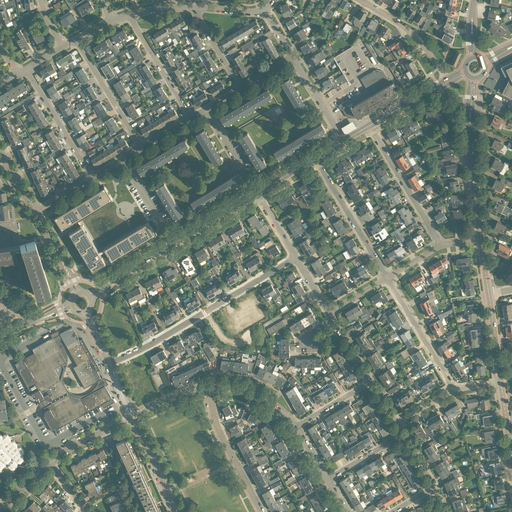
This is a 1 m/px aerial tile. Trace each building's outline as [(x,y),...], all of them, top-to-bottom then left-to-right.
[(68,0),(65,0),(71,10),(74,9),(73,7),(70,2),(68,0)] [(82,0),(82,1),(88,12),(94,9),(89,1),(91,0),(82,0)] [(338,0),(327,0),(327,1),(327,2),(328,3),(329,3),(325,11),(328,12),(332,5),(333,6),(334,6),(335,5),(338,0)] [(343,0),(340,7),(346,11),(350,3),(344,0),(343,0)] [(401,9),(403,5),(399,2),(399,1),(396,0),(392,0),(389,5),(395,8),(396,6),(401,9)] [(83,15),(88,12),(82,1),(77,3),(76,1),(74,2),(73,1),(70,2),(73,7),(76,5),(77,8),(78,8),(83,15)] [(280,9),(285,17),(292,12),(287,3),(283,6),(284,7),(280,9)] [(417,10),(412,7),(413,4),(410,3),(408,7),(410,8),(410,9),(409,8),(408,11),(408,12),(406,15),(411,19),(415,12),(417,10)] [(442,7),(441,7),(439,10),(449,16),(450,11),(454,12),(456,5),(445,3),(444,3),(442,7)] [(441,22),(439,25),(447,30),(450,25),(453,18),(449,16),(439,10),(434,6),(434,7),(432,10),(442,16),(439,22),(441,22)] [(0,18),(9,16),(6,9),(4,10),(0,11),(0,18)] [(419,13),(415,20),(417,22),(418,22),(421,24),(423,21),(425,17),(427,18),(431,10),(428,9),(423,16),(419,13)] [(67,17),(70,23),(76,19),(73,13),(71,10),(65,14),(67,17)] [(360,27),(360,26),(366,18),(365,17),(367,13),(361,10),(358,17),(356,17),(354,20),(354,21),(354,22),(354,23),(355,24),(356,25),(360,27)] [(494,33),(499,26),(501,23),(498,20),(497,21),(495,20),(496,16),(488,15),(488,19),(489,19),(490,20),(491,21),(488,26),(490,27),(488,29),(494,33)] [(9,16),(0,18),(0,19),(2,25),(11,22),(9,16)] [(65,26),(70,23),(67,17),(61,20),(60,19),(57,21),(60,25),(63,23),(65,26)] [(182,29),(191,24),(187,17),(184,19),(183,17),(177,21),(180,27),(182,29)] [(290,29),(300,23),(298,20),(295,22),(293,19),(286,23),(290,29)] [(374,30),(378,23),(377,23),(378,22),(375,20),(374,21),(372,19),(367,28),(370,30),(369,32),(373,35),(376,31),(374,30)] [(182,29),(180,27),(177,21),(171,24),(175,31),(172,33),(175,38),(179,36),(176,32),(182,29)] [(250,24),(254,31),(260,28),(256,21),(250,24)] [(309,22),(302,26),(303,28),(293,35),(298,42),(308,36),(306,33),(307,31),(306,29),(311,26),(312,24),(309,22)] [(501,23),(499,26),(494,33),(499,37),(500,36),(501,37),(505,33),(506,34),(507,34),(508,34),(509,34),(510,34),(511,32),(511,29),(509,25),(507,26),(502,22),(501,23)] [(254,31),(250,24),(244,27),(248,33),(249,35),(254,31)] [(447,30),(439,25),(438,29),(442,31),(438,37),(441,39),(449,43),(450,43),(451,43),(451,42),(454,36),(446,32),(447,30)] [(387,37),(389,39),(392,35),(389,34),(391,30),(384,26),(379,34),(380,34),(379,35),(385,39),(386,38),(387,37)] [(160,31),(163,37),(165,40),(170,37),(172,40),(175,38),(172,33),(170,34),(166,27),(160,31)] [(248,33),(244,27),(238,31),(242,37),(248,33)] [(334,36),(342,41),(347,33),(340,28),(334,36)] [(23,52),(30,47),(19,30),(16,32),(20,39),(16,41),(23,52)] [(123,30),(118,33),(122,40),(123,42),(129,39),(127,36),(123,30)] [(160,31),(154,35),(155,37),(152,38),(155,44),(158,42),(159,43),(162,41),(164,43),(166,42),(165,40),(163,37),(160,31)] [(242,37),(238,31),(233,34),(236,40),(242,37)] [(313,40),(320,36),(319,35),(321,33),(320,31),(311,37),(313,40)] [(40,32),(31,37),(33,41),(35,40),(37,43),(43,39),(40,32)] [(192,45),(195,44),(201,40),(197,34),(195,35),(193,32),(188,35),(190,39),(188,40),(192,45)] [(116,43),(122,40),(118,33),(112,37),(116,43)] [(233,34),(227,38),(230,44),(236,40),(233,34)] [(379,36),(376,35),(371,44),(372,45),(373,46),(379,36)] [(265,48),(266,47),(272,44),(268,37),(263,41),(261,42),(265,48)] [(230,44),(227,38),(221,41),(225,47),(230,44)] [(105,40),(100,44),(105,53),(112,50),(115,56),(118,54),(113,46),(111,47),(110,46),(109,47),(105,40)] [(201,40),(195,44),(192,45),(195,50),(186,56),(188,59),(193,56),(199,52),(197,49),(198,49),(198,50),(204,46),(201,40)] [(371,44),(363,40),(373,57),(367,47),(370,45),(371,45),(372,45),(371,44)] [(393,44),(389,46),(391,50),(391,49),(393,52),(403,46),(400,41),(397,42),(396,42),(393,43),(393,44)] [(316,46),(314,48),(310,42),(301,47),(305,53),(311,49),(313,52),(317,50),(318,49),(316,46)] [(328,43),(318,49),(317,50),(319,52),(320,52),(330,46),(328,43)] [(96,55),(98,54),(100,57),(105,53),(100,44),(94,47),(96,50),(94,52),(96,55)] [(269,53),(275,49),(272,44),(266,47),(269,53)] [(377,64),(380,62),(371,45),(370,45),(367,47),(373,57),(377,64)] [(137,46),(127,52),(128,52),(131,57),(140,52),(137,46)] [(373,46),(382,61),(385,59),(381,52),(379,49),(374,46),(373,46)] [(406,52),(403,46),(393,52),(397,60),(401,57),(401,56),(404,55),(403,54),(406,52)] [(165,61),(174,56),(170,49),(170,48),(169,47),(168,47),(167,47),(162,51),(164,54),(162,55),(165,61)] [(245,53),(248,51),(251,56),(253,55),(248,47),(243,50),(245,53)] [(279,55),(275,49),(269,53),(273,59),(279,55)] [(205,60),(211,57),(207,51),(201,54),(205,60)] [(456,52),(454,56),(451,65),(455,67),(461,54),(460,53),(458,51),(456,52)] [(131,57),(134,63),(137,62),(144,58),(140,52),(131,57)] [(322,55),(320,52),(319,52),(308,59),(312,66),(319,61),(317,58),(319,57),(318,57),(322,55)] [(81,66),(79,63),(77,64),(70,53),(65,57),(70,65),(71,67),(71,68),(73,71),(81,66)] [(120,57),(118,54),(115,56),(112,57),(109,60),(110,62),(111,62),(120,57)] [(232,60),(236,65),(242,62),(244,60),(241,54),(232,60)] [(174,56),(165,61),(169,67),(175,63),(172,58),(174,56)] [(66,74),(63,69),(70,65),(65,57),(59,60),(63,66),(59,68),(61,71),(64,76),(66,74)] [(100,65),(109,60),(107,57),(101,60),(98,62),(100,65)] [(205,60),(208,66),(214,62),(211,57),(205,60)] [(333,57),(324,62),(323,63),(325,66),(334,60),(333,57)] [(250,72),(249,70),(250,69),(251,69),(252,68),(253,68),(254,68),(254,67),(255,66),(256,68),(259,66),(256,61),(253,63),(245,67),(239,71),(243,77),(249,73),(250,72)] [(404,68),(407,72),(415,67),(412,61),(408,63),(408,62),(406,64),(405,62),(401,64),(404,68)] [(506,95),(506,96),(511,99),(511,97),(511,61),(501,67),(505,76),(509,74),(511,78),(502,93),(506,95)] [(212,76),(217,73),(216,70),(218,68),(214,62),(208,66),(206,67),(209,74),(210,73),(212,76)] [(242,62),(236,65),(239,71),(245,67),(242,62)] [(105,73),(111,69),(108,63),(101,67),(105,73)] [(46,68),(50,74),(55,71),(52,64),(46,68)] [(146,65),(139,69),(141,72),(139,73),(141,76),(150,71),(146,65)] [(327,73),(329,72),(326,66),(324,68),(323,67),(315,71),(319,78),(327,73)] [(419,72),(415,67),(407,72),(409,76),(408,77),(410,79),(412,77),(416,75),(415,74),(419,72)] [(44,78),(50,74),(46,68),(40,71),(44,78)] [(77,79),(86,74),(82,68),(76,72),(77,73),(74,74),(77,79)] [(115,75),(117,73),(118,73),(117,73),(114,68),(111,69),(105,73),(108,79),(115,75)] [(175,78),(182,74),(185,72),(183,68),(179,70),(178,68),(172,72),(175,78)] [(348,102),(347,99),(346,99),(357,118),(397,94),(393,88),(396,86),(393,82),(390,83),(387,78),(383,71),(376,69),(374,71),(361,79),(367,90),(348,102)] [(138,78),(139,80),(141,79),(143,82),(153,76),(150,71),(141,76),(138,78)] [(77,79),(80,85),(89,79),(86,74),(77,79)] [(179,84),(185,80),(182,74),(175,78),(179,84)] [(340,86),(348,81),(343,74),(335,79),(340,86)] [(149,87),(150,86),(157,82),(153,76),(143,82),(146,88),(141,91),(142,94),(145,92),(150,89),(149,87)] [(326,89),(336,83),(332,77),(330,79),(330,78),(323,83),(326,89)] [(281,83),(291,99),(299,94),(289,78),(281,83)] [(192,88),(190,85),(187,79),(185,80),(179,84),(182,90),(185,88),(187,91),(192,88)] [(215,84),(216,86),(219,92),(225,88),(224,86),(227,85),(224,79),(221,81),(220,80),(214,83),(215,84)] [(117,90),(123,86),(120,80),(114,84),(117,90)] [(27,85),(25,86),(23,82),(17,85),(23,94),(30,90),(27,85)] [(127,92),(125,89),(130,85),(129,83),(126,84),(123,86),(117,90),(121,96),(127,92)] [(215,84),(212,86),(213,88),(210,90),(213,96),(219,92),(216,86),(215,84)] [(17,85),(12,89),(17,98),(20,97),(19,94),(21,92),(22,94),(23,94),(17,85)] [(84,89),(84,90),(83,90),(82,88),(74,92),(75,95),(80,93),(83,98),(87,96),(94,91),(90,85),(84,89)] [(57,91),(54,86),(47,89),(51,95),(57,91)] [(158,96),(165,92),(161,86),(154,90),(158,96)] [(12,89),(6,92),(10,99),(13,97),(15,100),(17,98),(12,89)] [(268,89),(252,99),(257,107),(272,97),(268,89)] [(54,101),(60,97),(60,96),(62,95),(59,90),(57,91),(51,95),(54,101)] [(130,90),(127,92),(121,96),(124,101),(130,98),(129,95),(132,94),(130,90)] [(94,91),(87,96),(91,101),(97,97),(94,91)] [(6,92),(0,96),(4,102),(10,99),(6,92)] [(59,105),(62,110),(71,105),(68,99),(75,95),(74,92),(70,95),(64,98),(66,100),(65,101),(59,105)] [(168,98),(165,92),(158,96),(161,102),(168,98)] [(199,96),(202,102),(209,98),(205,92),(199,96)] [(342,92),(334,97),(341,110),(342,109),(348,118),(357,118),(346,99),(347,99),(342,92)] [(197,106),(202,102),(199,96),(197,93),(194,95),(194,96),(194,97),(192,98),(189,100),(192,105),(196,104),(197,106)] [(308,110),(303,101),(299,94),(291,99),(300,115),(308,110)] [(511,101),(503,97),(501,100),(494,97),(491,103),(494,105),(494,106),(492,109),(497,111),(500,112),(504,103),(511,106),(511,101)] [(252,99),(236,108),(241,116),(257,107),(252,99)] [(31,111),(38,107),(35,101),(28,105),(31,111)] [(95,113),(104,108),(100,102),(94,106),(95,108),(93,110),(95,113)] [(129,113),(135,109),(132,104),(125,108),(129,113)] [(25,110),(22,105),(15,109),(18,114),(25,110)] [(71,105),(62,110),(66,116),(73,112),(74,114),(84,109),(82,106),(75,110),(71,105)] [(38,107),(31,111),(34,117),(41,113),(38,107)] [(104,108),(95,113),(97,117),(100,115),(101,117),(107,113),(104,108)] [(236,108),(229,112),(220,118),(225,126),(241,116),(236,108)] [(69,121),(72,127),(81,121),(82,121),(78,116),(85,111),(84,109),(74,114),(76,117),(69,121)] [(135,109),(129,113),(132,119),(139,115),(135,109)] [(163,116),(167,123),(173,120),(169,113),(166,115),(165,112),(164,113),(162,109),(160,111),(162,114),(163,116)] [(169,113),(173,120),(179,117),(174,110),(169,113)] [(435,112),(435,113),(427,112),(425,121),(440,124),(441,119),(442,119),(443,114),(435,112)] [(13,123),(10,117),(11,117),(11,116),(9,113),(1,118),(2,121),(1,122),(4,128),(10,125),(13,123)] [(41,113),(34,117),(38,122),(45,118),(41,113)] [(163,116),(157,120),(162,127),(167,123),(163,116)] [(104,125),(106,129),(116,123),(112,117),(106,121),(107,124),(104,125)] [(500,120),(494,117),(491,123),(494,125),(494,126),(498,128),(500,123),(505,125),(506,122),(500,120)] [(48,124),(45,118),(38,122),(41,128),(48,124)] [(162,127),(157,120),(152,123),(156,130),(162,127)] [(408,122),(413,131),(414,133),(421,129),(416,120),(413,122),(412,120),(408,122)] [(81,121),(72,127),(76,133),(82,129),(83,128),(84,131),(90,128),(88,125),(85,127),(84,125),(84,126),(81,121)] [(356,127),(352,122),(343,128),(346,133),(356,127)] [(414,133),(413,131),(408,122),(404,125),(405,127),(402,129),(406,135),(403,136),(407,144),(408,146),(409,146),(410,145),(411,144),(409,140),(408,137),(414,133)] [(106,129),(109,134),(110,134),(119,129),(116,123),(106,129)] [(156,130),(152,123),(149,124),(146,126),(151,134),(156,130)] [(305,133),(310,141),(326,132),(321,124),(305,133)] [(10,125),(4,128),(6,133),(13,130),(10,125)] [(145,137),(151,134),(146,126),(141,130),(145,137)] [(9,139),(19,135),(16,129),(13,130),(6,133),(9,139)] [(48,140),(55,136),(52,130),(45,134),(48,140)] [(196,135),(206,150),(214,145),(204,130),(196,135)] [(397,142),(400,140),(397,136),(399,136),(396,130),(392,133),(391,132),(387,134),(389,137),(391,142),(395,139),(397,142)] [(249,153),(257,149),(247,133),(239,138),(249,153)] [(294,150),(302,146),(310,141),(305,133),(290,143),(294,150)] [(452,142),(451,139),(450,139),(449,136),(447,137),(446,134),(439,136),(440,136),(437,137),(438,143),(442,142),(443,146),(451,144),(451,142),(452,142)] [(18,142),(21,141),(19,135),(9,139),(12,145),(18,142)] [(80,145),(87,141),(83,135),(77,139),(80,145)] [(55,136),(48,140),(52,145),(58,141),(55,136)] [(94,147),(103,142),(102,139),(95,143),(93,144),(93,145),(94,147)] [(168,149),(173,157),(189,148),(184,139),(168,149)] [(502,143),(503,142),(498,139),(498,141),(494,139),(491,146),(495,148),(494,150),(498,153),(501,147),(502,148),(504,145),(503,144),(503,143),(502,143)] [(119,143),(123,150),(129,147),(124,140),(119,143)] [(17,150),(19,156),(32,150),(30,151),(27,145),(30,144),(28,141),(23,144),(24,146),(17,150)] [(62,146),(58,141),(52,145),(55,151),(62,146)] [(90,146),(93,145),(93,144),(91,142),(89,143),(87,141),(80,145),(84,150),(90,146)] [(118,153),(123,150),(119,143),(114,146),(118,153)] [(294,150),(290,143),(274,152),(279,160),(294,150)] [(223,161),(214,145),(206,150),(215,166),(223,161)] [(112,157),(118,153),(114,146),(108,150),(112,157)] [(97,149),(100,155),(97,157),(101,163),(107,160),(103,153),(101,151),(99,147),(97,149)] [(364,148),(360,150),(365,159),(372,154),(369,149),(366,151),(364,148)] [(173,157),(168,149),(153,158),(158,166),(173,157)] [(249,153),(254,162),(258,169),(266,164),(257,149),(249,153)] [(33,153),(32,150),(19,156),(22,162),(31,158),(30,155),(33,153)] [(88,153),(89,155),(92,154),(95,158),(92,160),(96,166),(101,163),(97,157),(93,150),(88,153)] [(112,157),(108,150),(103,153),(107,160),(112,157)] [(358,163),(365,159),(360,150),(356,153),(358,155),(355,157),(358,163)] [(454,157),(453,152),(451,153),(450,150),(443,151),(443,155),(444,155),(445,159),(454,157)] [(62,162),(69,158),(66,153),(58,157),(62,162)] [(396,159),(399,165),(406,161),(408,160),(405,154),(396,159)] [(31,158),(22,162),(24,167),(27,166),(27,167),(28,166),(29,169),(37,166),(39,165),(38,162),(34,163),(31,158)] [(69,158),(62,162),(64,166),(61,167),(53,172),(54,175),(59,171),(62,170),(65,168),(72,164),(69,158)] [(158,166),(153,158),(137,168),(142,176),(144,175),(158,166)] [(399,165),(403,171),(412,165),(409,159),(408,160),(406,161),(399,165)] [(500,171),(502,168),(506,170),(509,164),(505,161),(504,163),(495,159),(492,166),(500,171)] [(341,162),(349,174),(353,172),(350,168),(353,166),(350,160),(347,162),(345,160),(341,162)] [(352,180),(349,174),(341,162),(338,164),(339,167),(336,169),(339,175),(343,173),(345,176),(344,179),(346,183),(352,180)] [(72,164),(65,168),(68,173),(75,169),(72,164)] [(457,172),(456,164),(446,166),(447,170),(448,174),(457,172)] [(374,171),(371,173),(375,180),(386,173),(384,169),(381,170),(380,167),(374,171)] [(33,178),(40,175),(37,169),(30,172),(33,178)] [(79,175),(75,169),(68,173),(66,175),(63,177),(65,181),(66,180),(67,182),(72,179),(73,182),(78,179),(76,176),(79,175)] [(378,184),(379,186),(382,185),(388,181),(386,178),(389,177),(386,173),(375,180),(376,181),(374,182),(376,186),(378,184)] [(227,191),(243,182),(238,174),(222,183),(227,191)] [(414,175),(407,179),(411,185),(418,181),(420,180),(416,174),(415,175),(414,175)] [(40,175),(33,178),(35,184),(42,181),(40,175)] [(120,180),(125,188),(130,185),(125,177),(120,180)] [(501,191),(503,187),(504,184),(496,179),(492,187),(501,191)] [(42,181),(35,184),(38,190),(49,185),(49,183),(47,183),(45,180),(42,181)] [(312,180),(305,184),(310,191),(313,189),(315,193),(319,190),(317,186),(316,186),(312,180)] [(411,185),(414,191),(421,187),(418,181),(411,185)] [(450,190),(460,189),(459,185),(458,185),(458,181),(448,182),(449,187),(450,187),(450,190)] [(48,193),(46,189),(53,187),(54,189),(57,187),(54,183),(53,183),(51,184),(49,185),(38,190),(41,196),(48,193)] [(156,188),(166,204),(174,199),(164,183),(156,188)] [(207,193),(212,201),(227,191),(222,183),(207,193)] [(347,191),(350,195),(358,190),(353,183),(348,186),(350,190),(347,191)] [(303,195),(310,191),(305,184),(299,188),(303,195)] [(422,204),(429,199),(432,198),(430,194),(431,194),(429,191),(432,189),(431,186),(426,189),(428,192),(426,193),(425,193),(419,198),(422,204)] [(96,193),(89,197),(90,198),(87,200),(85,201),(84,200),(77,204),(78,205),(75,207),(73,208),(72,207),(65,212),(66,213),(63,214),(63,213),(55,218),(62,230),(69,226),(68,225),(112,198),(105,187),(99,191),(99,192),(97,194),(96,193)] [(386,200),(390,198),(398,193),(396,188),(393,190),(391,187),(385,191),(387,194),(384,196),(386,200)] [(362,197),(358,190),(350,195),(354,202),(362,197)] [(196,210),(212,201),(207,193),(191,202),(196,210)] [(290,193),(284,197),(288,204),(292,202),(294,205),(298,202),(302,210),(305,208),(299,197),(296,199),(294,195),(292,196),(290,193)] [(390,198),(392,202),(390,204),(392,207),(395,205),(395,204),(400,201),(398,198),(401,196),(398,193),(390,198)] [(309,206),(302,195),(299,197),(305,208),(309,206)] [(451,203),(452,203),(453,210),(460,209),(461,209),(463,208),(462,205),(462,201),(460,201),(460,195),(443,197),(446,204),(451,203)] [(288,204),(284,197),(277,200),(282,208),(288,204)] [(166,204),(170,210),(175,219),(183,214),(174,199),(166,204)] [(321,204),(325,210),(332,205),(329,199),(321,204)] [(509,208),(510,208),(501,203),(501,204),(496,202),(493,208),(500,212),(500,213),(505,216),(509,208)] [(361,215),(370,210),(366,203),(360,206),(362,210),(359,211),(361,215)] [(442,207),(440,204),(435,207),(437,211),(439,213),(434,216),(438,222),(441,220),(441,221),(442,221),(443,222),(447,220),(446,218),(440,208),(442,207)] [(332,205),(325,210),(323,211),(327,218),(336,212),(332,205)] [(396,217),(398,220),(410,212),(408,208),(405,210),(403,207),(397,210),(399,214),(397,215),(396,217)] [(463,209),(463,208),(461,209),(460,209),(453,210),(454,218),(462,216),(461,209),(463,209)] [(370,210),(361,215),(364,218),(366,217),(368,220),(374,217),(370,210)] [(7,212),(0,212),(0,220),(8,219),(7,212)] [(411,223),(411,221),(412,221),(410,218),(412,216),(410,212),(398,220),(400,224),(404,222),(406,224),(407,225),(411,223)] [(263,236),(269,232),(265,224),(262,219),(259,221),(255,214),(247,218),(250,223),(250,224),(251,224),(252,227),(256,225),(258,228),(263,236)] [(302,224),(298,217),(287,224),(291,230),(299,226),(302,224)] [(334,231),(337,230),(344,225),(340,219),(330,225),(334,231)] [(382,229),(380,227),(382,223),(381,223),(380,221),(378,222),(377,222),(369,227),(373,234),(382,229)] [(103,222),(98,225),(101,231),(106,228),(103,222)] [(148,238),(148,239),(156,235),(156,234),(151,226),(148,222),(142,226),(143,228),(105,251),(111,260),(114,259),(115,260),(122,256),(122,255),(121,254),(124,253),(126,251),(127,253),(127,252),(134,248),(133,247),(136,245),(138,244),(139,245),(146,241),(145,240),(148,238)] [(407,228),(408,231),(418,225),(416,222),(407,228)] [(502,233),(505,234),(508,228),(505,227),(505,226),(497,222),(493,229),(502,233)] [(240,223),(234,227),(239,235),(245,231),(240,223)] [(348,231),(344,225),(337,230),(341,236),(348,231)] [(73,234),(72,235),(74,239),(75,238),(77,240),(76,241),(80,248),(81,248),(83,250),(84,253),(83,253),(87,261),(89,260),(90,262),(89,263),(93,271),(106,263),(102,256),(100,257),(81,226),(71,232),(73,234)] [(299,226),(291,230),(295,237),(303,232),(299,226)] [(232,238),(239,235),(234,227),(228,231),(232,238)] [(386,236),(382,229),(373,234),(375,238),(378,237),(380,240),(386,236)] [(418,235),(413,238),(418,247),(422,244),(420,242),(424,240),(422,238),(425,236),(425,235),(428,234),(426,231),(423,233),(422,230),(420,230),(417,231),(417,233),(418,235)] [(221,234),(215,238),(220,246),(221,248),(224,246),(225,247),(228,245),(226,241),(225,242),(221,234)] [(413,238),(412,236),(405,240),(406,242),(404,244),(406,246),(408,246),(409,248),(410,248),(411,251),(414,249),(418,247),(413,238)] [(214,250),(220,246),(215,238),(209,242),(214,250)] [(345,243),(349,249),(356,245),(352,238),(345,243)] [(303,250),(310,245),(307,239),(299,244),(303,250)] [(270,240),(265,243),(264,241),(258,245),(259,248),(264,245),(268,251),(269,250),(273,257),(280,253),(276,246),(273,247),(271,244),(272,243),(270,240)] [(17,261),(16,256),(20,255),(19,251),(21,250),(35,296),(50,291),(34,241),(20,246),(0,248),(0,262),(3,262),(8,262),(8,261),(12,260),(12,261),(17,261)] [(307,256),(317,251),(318,250),(314,243),(310,245),(303,250),(307,256)] [(394,250),(399,258),(403,256),(401,253),(405,251),(400,243),(397,244),(393,246),(394,247),(393,247),(394,250)] [(511,245),(510,248),(504,245),(503,245),(499,243),(496,249),(499,251),(497,253),(508,259),(509,256),(511,249),(511,245)] [(356,245),(349,249),(346,251),(350,257),(360,251),(356,245)] [(208,259),(206,256),(208,255),(203,248),(195,253),(199,260),(198,260),(200,263),(208,259)] [(399,258),(394,250),(387,254),(391,260),(394,258),(395,260),(399,258)] [(242,262),(243,262),(239,256),(242,255),(240,252),(237,253),(235,255),(239,261),(240,264),(243,263),(242,262)] [(252,260),(257,268),(263,264),(261,260),(263,259),(258,252),(250,257),(251,257),(252,260)] [(182,267),(186,274),(188,272),(188,273),(195,269),(188,257),(182,261),(185,265),(182,267)] [(251,257),(243,262),(242,262),(243,263),(247,270),(249,268),(251,271),(257,268),(252,260),(251,257)] [(440,260),(434,263),(438,270),(444,267),(444,265),(448,263),(445,257),(440,260)] [(457,266),(462,265),(463,272),(471,271),(470,258),(456,260),(457,266)] [(311,263),(315,270),(322,265),(319,259),(311,263)] [(239,267),(236,263),(234,264),(234,266),(234,268),(235,269),(234,270),(235,271),(232,273),(237,281),(243,277),(238,270),(239,270),(238,268),(239,267)] [(322,265),(315,270),(319,276),(330,270),(329,269),(330,269),(327,263),(326,263),(322,265)] [(431,274),(433,277),(434,278),(436,276),(437,274),(436,272),(438,270),(434,263),(428,267),(432,273),(431,274)] [(172,279),(179,275),(175,269),(171,271),(169,268),(163,272),(170,283),(173,281),(172,279)] [(365,268),(358,272),(363,279),(369,275),(365,268)] [(415,275),(420,285),(424,282),(423,280),(425,279),(420,271),(415,275)] [(284,288),(287,286),(293,282),(292,280),(296,277),(293,272),(285,277),(287,280),(283,283),(284,284),(282,285),(284,288)] [(356,283),(363,279),(358,272),(352,276),(356,283)] [(230,285),(237,281),(232,273),(226,277),(230,285)] [(420,285),(415,275),(409,279),(413,286),(415,288),(420,285)] [(151,279),(157,290),(163,287),(162,284),(158,276),(151,279)] [(337,285),(341,292),(350,286),(346,279),(345,280),(344,277),(335,282),(337,285)] [(149,291),(151,290),(152,291),(153,292),(157,290),(151,279),(145,283),(149,291)] [(465,284),(466,288),(474,287),(473,284),(474,283),(474,279),(461,281),(462,284),(465,284)] [(220,287),(222,285),(219,280),(218,280),(217,280),(214,282),(215,284),(211,287),(216,295),(222,291),(220,287)] [(294,293),(302,288),(299,283),(295,285),(293,282),(287,286),(290,291),(292,289),(294,293)] [(271,284),(266,288),(271,296),(271,295),(274,301),(277,299),(277,298),(281,295),(277,287),(274,289),(271,284)] [(335,296),(341,292),(337,285),(331,289),(335,296)] [(203,292),(207,299),(210,297),(210,298),(216,295),(211,287),(205,290),(203,291),(204,292),(203,292)] [(138,301),(145,298),(144,295),(143,296),(139,288),(133,291),(138,301)] [(268,297),(271,296),(266,288),(261,290),(264,295),(261,297),(265,303),(269,300),(268,297)] [(292,294),(294,297),(298,304),(303,300),(300,295),(305,293),(302,288),(294,293),(292,294)] [(130,302),(137,299),(138,302),(138,301),(133,291),(126,294),(128,298),(127,299),(129,303),(130,302)] [(382,291),(379,292),(371,298),(374,304),(380,300),(383,304),(388,301),(382,291)] [(420,303),(423,310),(434,304),(436,304),(434,300),(436,300),(435,297),(432,291),(427,294),(430,299),(427,300),(420,303)] [(190,299),(195,307),(201,304),(199,301),(202,300),(197,292),(193,295),(194,297),(190,299)] [(233,336),(265,317),(260,309),(262,308),(255,295),(242,303),(244,306),(238,310),(236,306),(223,314),(228,322),(226,324),(233,336)] [(451,298),(452,303),(452,306),(461,305),(460,299),(457,300),(457,297),(451,298)] [(189,311),(195,307),(190,299),(184,303),(189,311)] [(308,308),(305,303),(300,306),(303,311),(308,308)] [(511,303),(502,305),(503,312),(511,311),(511,310),(511,303)] [(434,304),(423,310),(426,316),(433,312),(431,309),(435,308),(434,304)] [(179,314),(181,313),(176,305),(172,307),(173,310),(169,312),(174,320),(180,316),(179,314)] [(352,309),(356,316),(361,313),(361,314),(363,314),(366,318),(367,319),(368,319),(369,320),(372,318),(370,315),(367,310),(366,309),(365,309),(363,306),(360,308),(358,305),(352,309)] [(473,305),(466,306),(463,306),(464,314),(468,313),(477,312),(476,308),(473,308),(473,305)] [(349,320),(356,316),(352,309),(345,313),(349,320)] [(438,315),(440,320),(437,321),(430,324),(432,330),(444,325),(442,322),(443,317),(447,315),(448,313),(453,311),(453,309),(442,313),(438,315)] [(392,321),(400,317),(396,311),(389,315),(392,321)] [(511,311),(503,312),(504,319),(511,317),(511,315),(511,311)] [(169,312),(165,315),(164,312),(160,315),(164,322),(166,321),(168,323),(174,320),(169,312)] [(478,317),(477,312),(468,313),(469,321),(475,321),(475,317),(478,317)] [(311,313),(306,316),(310,323),(316,320),(311,313)] [(306,316),(300,320),(305,327),(310,323),(306,316)] [(403,323),(400,317),(392,321),(396,328),(403,323)] [(151,320),(153,322),(148,325),(152,333),(159,329),(157,326),(159,324),(156,318),(151,320)] [(300,320),(295,323),(299,330),(305,327),(300,320)] [(294,333),(299,330),(295,323),(289,326),(294,333)] [(146,336),(152,333),(148,325),(142,328),(146,336)] [(444,325),(432,330),(435,337),(447,331),(445,325),(444,325)] [(64,342),(76,335),(72,327),(60,334),(64,342)] [(400,334),(398,336),(397,336),(401,343),(404,341),(411,337),(407,330),(401,334),(400,334)] [(469,331),(471,339),(481,337),(480,333),(477,333),(476,330),(469,331)] [(198,342),(205,339),(208,345),(209,345),(212,343),(206,334),(203,336),(200,331),(197,332),(197,331),(193,333),(198,342)] [(359,344),(367,339),(364,333),(356,338),(359,344)] [(190,344),(192,346),(198,343),(192,334),(189,335),(190,337),(187,338),(190,344)] [(66,346),(78,339),(76,335),(64,342),(66,346)] [(415,343),(411,337),(404,341),(408,348),(415,343)] [(481,337),(471,339),(468,339),(469,344),(469,347),(479,346),(478,342),(481,342),(481,337)] [(44,399),(50,401),(51,400),(49,396),(47,398),(46,396),(44,398),(43,397),(40,391),(44,390),(48,387),(60,381),(60,380),(63,368),(61,364),(55,352),(59,350),(52,338),(40,345),(41,347),(37,350),(36,347),(34,348),(32,349),(34,353),(31,355),(33,357),(31,358),(29,356),(21,360),(25,368),(19,372),(33,398),(38,399),(40,398),(41,401),(44,399)] [(371,347),(374,345),(374,344),(372,341),(371,341),(369,338),(367,339),(359,344),(363,350),(370,346),(371,347)] [(68,349),(80,343),(78,339),(66,346),(68,349)] [(374,345),(375,347),(381,344),(384,342),(383,339),(374,344),(374,345)] [(175,343),(179,351),(184,348),(184,347),(184,346),(181,340),(175,343)] [(448,349),(446,346),(450,343),(448,340),(437,347),(441,353),(448,349)] [(70,353),(86,345),(83,341),(80,343),(68,349),(70,353)] [(179,351),(175,343),(169,347),(174,355),(171,357),(172,358),(175,364),(181,361),(180,359),(176,361),(175,358),(176,358),(175,356),(180,353),(179,351)] [(88,365),(94,361),(86,345),(70,353),(77,365),(85,361),(88,365)] [(451,354),(448,349),(441,353),(444,358),(451,354)] [(61,364),(65,362),(59,350),(55,352),(61,364)] [(157,353),(161,360),(167,357),(163,350),(157,353)] [(333,354),(336,360),(343,356),(340,350),(333,354)] [(412,354),(416,361),(423,356),(419,350),(412,354)] [(382,356),(378,351),(375,352),(367,357),(371,363),(382,356)] [(462,358),(462,357),(466,355),(469,354),(469,352),(465,352),(460,355),(459,356),(458,357),(459,360),(462,358)] [(155,364),(161,360),(157,353),(151,357),(155,364)] [(216,359),(214,356),(213,353),(208,356),(211,362),(216,359)] [(339,365),(347,361),(343,356),(336,360),(339,365)] [(382,364),(385,362),(382,356),(371,363),(375,369),(382,364)] [(416,361),(418,365),(414,367),(416,370),(412,372),(414,375),(419,372),(420,372),(418,369),(417,369),(417,368),(419,367),(420,367),(427,363),(423,356),(416,361)] [(483,375),(483,374),(485,373),(482,356),(476,357),(476,363),(479,362),(479,365),(476,366),(478,374),(479,374),(479,375),(483,375)] [(227,369),(229,361),(229,359),(222,358),(222,360),(221,368),(227,369)] [(395,358),(385,363),(387,366),(392,363),(396,360),(395,358)] [(261,360),(257,359),(253,371),(257,373),(257,375),(263,378),(268,367),(265,366),(264,369),(260,367),(259,366),(261,360)] [(15,364),(19,372),(25,368),(21,360),(15,364)] [(247,370),(252,371),(254,363),(248,361),(242,360),(241,363),(240,371),(247,372),(247,370)] [(324,366),(328,373),(331,371),(324,360),(322,362),(321,362),(321,363),(324,363),(324,366)] [(85,361),(77,365),(73,368),(75,372),(80,369),(82,373),(90,369),(88,365),(85,361)] [(88,365),(90,369),(92,373),(96,371),(99,369),(94,361),(88,365)] [(202,364),(205,372),(211,369),(208,361),(202,364)] [(350,367),(347,361),(339,365),(343,371),(350,367)] [(454,371),(461,367),(458,361),(450,365),(454,371)] [(468,367),(469,376),(473,375),(471,361),(461,367),(454,371),(458,377),(465,373),(463,370),(468,367)] [(189,367),(193,377),(199,374),(196,366),(195,364),(192,365),(193,368),(190,369),(189,367)] [(195,364),(196,366),(199,374),(205,372),(202,364),(196,366),(195,364)] [(189,367),(183,370),(188,380),(193,377),(189,367)] [(263,378),(268,380),(272,373),(269,371),(271,369),(268,367),(263,378)] [(353,372),(350,367),(343,371),(346,377),(353,372)] [(82,373),(80,369),(75,372),(80,380),(90,374),(92,373),(90,369),(82,373)] [(390,369),(387,371),(386,371),(378,376),(382,382),(390,377),(393,375),(390,369)] [(183,370),(177,372),(182,382),(188,380),(183,370)] [(96,371),(92,373),(90,374),(91,376),(93,374),(94,377),(91,379),(94,382),(100,379),(96,371)] [(182,382),(177,372),(171,375),(176,385),(182,382)] [(357,378),(353,372),(346,377),(349,382),(357,378)] [(278,376),(272,373),(268,380),(274,383),(278,376)] [(334,383),(337,381),(332,373),(328,375),(331,380),(332,379),(334,383)] [(93,374),(91,376),(90,374),(80,380),(84,388),(94,382),(91,379),(94,377),(93,374)] [(393,375),(390,377),(382,382),(386,388),(394,383),(396,381),(394,379),(395,379),(393,375)] [(425,381),(429,389),(436,386),(433,381),(436,380),(433,375),(430,377),(430,378),(425,381)] [(284,379),(278,376),(274,383),(280,386),(284,379)] [(417,381),(414,382),(414,383),(419,392),(422,390),(423,393),(429,389),(425,381),(423,379),(418,382),(417,381)] [(48,387),(49,390),(52,395),(64,388),(60,381),(48,387)] [(322,388),(328,397),(334,394),(329,387),(330,387),(328,383),(322,387),(322,388)] [(335,384),(330,387),(329,387),(334,394),(339,391),(335,384)] [(99,405),(101,404),(103,408),(113,402),(111,398),(104,386),(93,393),(99,405)] [(398,388),(397,386),(388,391),(389,394),(398,388)] [(286,392),(289,398),(296,393),(293,387),(286,392)] [(317,404),(323,401),(316,390),(311,393),(308,387),(305,389),(306,392),(310,398),(313,397),(317,404)] [(50,401),(67,392),(64,388),(52,395),(49,396),(51,400),(50,401)] [(316,390),(323,401),(328,397),(322,388),(317,391),(317,390),(316,390)] [(414,395),(411,389),(408,391),(402,395),(403,395),(407,403),(413,399),(412,396),(414,395)] [(92,409),(99,405),(93,393),(85,397),(92,409)] [(293,403),(300,399),(296,393),(289,398),(293,403)] [(45,411),(43,416),(52,431),(87,412),(81,399),(80,398),(68,395),(44,408),(45,411)] [(407,403),(403,395),(397,399),(394,400),(396,405),(399,403),(401,406),(407,403)] [(92,409),(85,397),(81,399),(87,412),(92,409)] [(296,409),(303,404),(300,399),(293,403),(296,409)] [(360,407),(366,404),(363,399),(357,402),(360,407)] [(481,399),(480,400),(480,399),(466,400),(467,408),(477,406),(477,405),(480,405),(481,409),(490,408),(488,399),(481,400),(481,399)] [(371,402),(362,407),(364,411),(361,413),(363,415),(375,408),(371,402)] [(306,410),(303,404),(296,409),(299,414),(306,410)] [(343,408),(347,414),(350,420),(353,418),(350,412),(353,410),(349,404),(343,408)] [(457,404),(451,408),(455,415),(461,411),(457,404)] [(235,407),(231,409),(229,405),(222,408),(226,416),(229,415),(230,417),(238,413),(235,407)] [(343,408),(337,411),(344,424),(347,422),(345,419),(345,418),(344,416),(347,414),(343,408)] [(372,418),(378,414),(375,408),(363,415),(364,418),(370,414),(372,418)] [(457,417),(455,415),(451,408),(445,412),(449,419),(450,418),(451,421),(457,417)] [(244,411),(241,418),(243,421),(244,420),(244,419),(249,422),(250,420),(257,424),(258,422),(260,423),(262,419),(258,417),(259,416),(251,412),(249,415),(246,414),(247,413),(244,411)] [(337,411),(331,415),(335,421),(338,419),(342,425),(344,424),(337,411)] [(476,419),(480,419),(481,426),(493,424),(492,419),(491,415),(483,416),(483,413),(476,414),(476,419)] [(370,427),(382,420),(378,414),(372,418),(374,421),(368,425),(370,427)] [(449,426),(448,424),(447,421),(444,422),(440,415),(439,416),(438,414),(432,417),(436,424),(438,428),(442,425),(443,427),(445,425),(446,427),(449,426)] [(333,422),(335,421),(331,415),(325,419),(329,425),(331,428),(328,429),(333,438),(335,438),(337,437),(332,429),(333,429),(334,427),(335,425),(334,424),(333,422)] [(436,424),(432,417),(427,421),(430,426),(426,429),(430,435),(431,437),(433,436),(434,435),(431,430),(435,428),(433,425),(436,424)] [(386,426),(382,420),(370,427),(372,430),(378,426),(380,430),(386,426)] [(448,424),(449,426),(453,432),(457,430),(452,422),(448,424)] [(312,435),(318,431),(316,428),(319,426),(317,423),(314,425),(308,429),(312,435)] [(238,424),(230,428),(233,435),(241,430),(239,427),(238,424)] [(422,440),(425,438),(430,435),(426,429),(425,427),(423,429),(420,424),(414,428),(419,437),(420,436),(422,440)] [(261,428),(265,435),(272,431),(270,427),(268,428),(267,425),(261,428)] [(379,438),(380,438),(383,436),(389,432),(386,426),(380,430),(377,431),(380,434),(377,436),(379,438)] [(240,448),(250,443),(247,437),(253,434),(251,431),(244,435),(245,438),(237,442),(240,448)] [(272,431),(265,435),(267,438),(264,440),(266,443),(262,446),(263,448),(271,444),(269,441),(274,438),(273,435),(274,434),(272,431)] [(318,431),(312,435),(315,441),(321,437),(318,431)] [(484,432),(482,433),(482,434),(483,440),(485,440),(485,443),(492,442),(491,439),(495,438),(494,431),(484,432)] [(364,435),(365,436),(361,438),(362,440),(366,446),(372,442),(368,436),(368,437),(366,433),(364,435)] [(2,436),(1,435),(1,434),(0,434),(0,472),(1,473),(1,469),(4,466),(7,466),(11,470),(11,473),(14,473),(14,469),(17,466),(21,466),(20,463),(23,460),(23,456),(22,455),(23,453),(23,450),(20,446),(20,444),(17,444),(13,440),(13,437),(10,437),(10,438),(7,434),(4,434),(2,436)] [(327,434),(324,436),(321,437),(315,441),(319,447),(325,443),(327,442),(325,438),(329,436),(327,434)] [(343,442),(344,443),(346,446),(348,449),(344,451),(348,457),(354,453),(350,447),(349,445),(349,444),(348,443),(347,441),(343,435),(340,437),(343,442)] [(356,436),(353,438),(356,444),(360,450),(366,446),(362,440),(359,442),(356,436)] [(360,450),(356,444),(353,438),(350,439),(351,442),(348,443),(349,444),(349,445),(350,447),(354,453),(360,450)] [(126,439),(123,440),(115,444),(122,458),(126,467),(136,462),(132,451),(133,451),(132,448),(131,449),(126,439)] [(240,448),(243,453),(251,449),(249,446),(258,442),(256,439),(250,443),(240,448)] [(275,445),(279,451),(286,447),(282,441),(275,445)] [(325,443),(319,447),(322,453),(329,449),(325,443)] [(438,450),(435,445),(434,444),(424,449),(428,455),(435,451),(438,450)] [(290,454),(286,447),(279,451),(283,458),(290,454)] [(490,447),(481,449),(482,455),(484,455),(485,459),(494,458),(494,457),(498,456),(498,455),(497,449),(491,450),(490,447)] [(106,462),(108,461),(103,449),(99,451),(100,452),(98,453),(103,463),(103,465),(107,463),(106,462)] [(252,452),(251,449),(243,453),(246,459),(254,454),(255,454),(259,452),(257,449),(252,452)] [(329,449),(322,453),(326,459),(332,455),(329,449)] [(431,461),(440,456),(438,453),(437,454),(435,451),(428,455),(431,461)] [(92,454),(97,466),(98,470),(102,468),(100,465),(103,463),(98,453),(96,454),(95,453),(92,454)] [(97,466),(92,454),(88,456),(89,457),(87,458),(90,466),(94,464),(95,467),(97,466)] [(249,464),(256,460),(257,460),(258,463),(267,458),(268,457),(267,455),(264,456),(256,457),(255,454),(254,454),(246,459),(249,464)] [(392,470),(400,465),(406,461),(403,455),(396,459),(398,462),(390,467),(392,470)] [(438,472),(445,468),(447,467),(449,466),(446,461),(449,459),(447,455),(442,458),(444,461),(441,462),(434,466),(438,472)] [(375,461),(378,467),(380,469),(382,473),(385,471),(382,466),(385,464),(381,457),(375,461)] [(87,467),(90,466),(92,469),(90,466),(87,458),(85,459),(84,458),(81,459),(81,461),(86,471),(88,470),(87,467)] [(288,462),(292,469),(299,464),(297,461),(296,462),(294,459),(288,462)] [(76,464),(80,472),(84,470),(85,473),(87,472),(86,471),(81,461),(78,462),(78,463),(76,464)] [(276,470),(286,464),(284,461),(283,462),(274,467),(276,470)] [(375,461),(369,464),(376,476),(379,475),(377,471),(380,469),(378,467),(375,461)] [(406,461),(400,465),(392,470),(393,473),(399,469),(401,472),(404,471),(410,467),(406,461)] [(126,467),(130,476),(141,472),(139,468),(141,467),(140,464),(138,465),(136,462),(126,467)] [(501,472),(499,463),(489,465),(489,468),(491,468),(492,473),(501,472)] [(76,473),(80,472),(76,464),(75,465),(74,464),(70,466),(76,477),(78,476),(76,473)] [(295,476),(296,475),(302,472),(300,469),(301,468),(299,464),(292,469),(290,470),(292,474),(293,473),(295,476)] [(369,464),(363,468),(366,474),(370,472),(373,478),(376,476),(369,464)] [(250,470),(253,476),(262,471),(259,465),(250,470)] [(414,473),(410,467),(404,471),(401,472),(403,475),(398,478),(400,481),(414,473)] [(447,467),(445,468),(438,472),(442,478),(448,474),(451,473),(447,467)] [(366,474),(363,468),(357,471),(360,477),(358,479),(362,485),(365,483),(364,480),(365,479),(363,476),(366,474)] [(253,476),(256,481),(265,476),(270,474),(269,471),(264,474),(262,471),(253,476)] [(130,476),(140,498),(151,494),(146,484),(148,483),(147,480),(145,481),(141,472),(130,476)] [(417,479),(414,473),(400,481),(402,480),(403,483),(406,481),(408,484),(411,483),(417,479)] [(259,487),(268,482),(265,476),(256,481),(259,487)] [(295,479),(293,476),(288,479),(289,480),(285,482),(287,484),(290,482),(295,479)] [(349,484),(350,484),(353,482),(349,476),(340,482),(343,488),(349,484)] [(392,477),(398,486),(400,485),(395,476),(394,476),(392,477)] [(301,483),(303,487),(310,483),(308,480),(307,480),(305,477),(297,482),(295,479),(290,482),(292,485),(295,483),(297,486),(301,483)] [(458,485),(455,479),(455,478),(444,484),(447,490),(457,485),(458,485)] [(417,479),(411,483),(408,484),(408,485),(410,488),(407,490),(409,492),(415,489),(421,485),(417,479)] [(492,484),(494,484),(495,489),(499,488),(503,487),(502,479),(494,481),(494,479),(491,480),(492,484)] [(94,487),(93,484),(97,482),(96,480),(84,485),(86,489),(87,488),(88,490),(94,487)] [(310,483),(303,487),(302,488),(306,495),(313,490),(311,487),(312,487),(310,483)] [(349,484),(343,488),(347,494),(353,490),(355,488),(359,486),(360,485),(359,483),(351,487),(350,484),(349,484)] [(43,490),(50,497),(55,491),(48,485),(43,490)] [(457,485),(447,490),(450,496),(457,493),(457,492),(460,491),(457,485)] [(100,489),(96,491),(94,487),(88,490),(89,492),(88,492),(89,496),(94,494),(95,497),(102,494),(100,489)] [(398,489),(393,493),(397,499),(403,496),(398,489)] [(45,502),(50,497),(43,490),(39,495),(45,502)] [(265,499),(273,495),(270,490),(262,494),(265,499)] [(347,494),(350,500),(357,496),(353,490),(347,494)] [(112,511),(130,511),(121,491),(107,498),(110,505),(109,505),(112,511)] [(372,502),(375,500),(369,491),(366,492),(372,502)] [(393,493),(387,496),(391,503),(397,499),(393,493)] [(140,498),(146,511),(159,511),(157,506),(158,505),(157,503),(155,503),(151,494),(140,498)] [(265,499),(268,505),(276,501),(273,495),(265,499)] [(498,504),(506,503),(505,495),(496,496),(497,497),(492,498),(493,502),(498,501),(498,504)] [(316,496),(308,500),(312,507),(321,502),(319,498),(318,499),(316,496)] [(357,496),(350,500),(354,506),(360,502),(357,496)] [(385,506),(391,503),(387,496),(382,499),(380,497),(385,506)] [(385,506),(380,497),(377,498),(379,501),(376,503),(380,510),(385,506)] [(276,501),(268,505),(271,510),(281,505),(282,508),(287,505),(286,502),(284,503),(281,498),(276,501)] [(452,502),(454,508),(462,506),(460,499),(452,502)] [(59,505),(56,507),(60,511),(61,511),(69,505),(65,500),(59,505)] [(28,506),(34,511),(35,511),(40,508),(33,501),(28,506)] [(312,507),(314,511),(318,511),(324,509),(322,506),(323,505),(321,502),(312,507)] [(360,502),(354,506),(358,511),(364,508),(360,502)]
